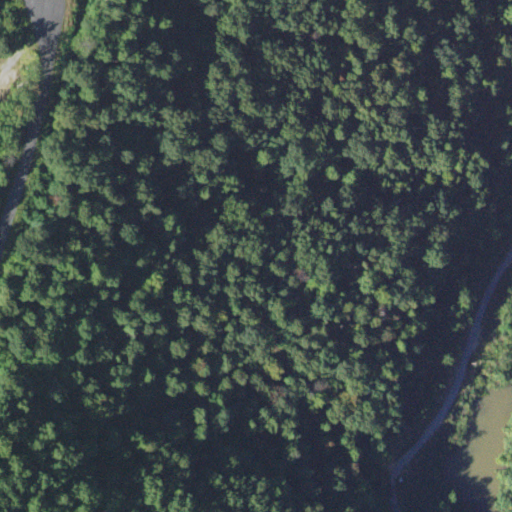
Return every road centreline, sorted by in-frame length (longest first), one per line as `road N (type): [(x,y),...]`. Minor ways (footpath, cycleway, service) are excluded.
road 1 (residential): [(399,511),(394,471),(448,405),(482,306),(511,253)]
road 2 (residential): [(0,236),(38,110),(44,1)]
